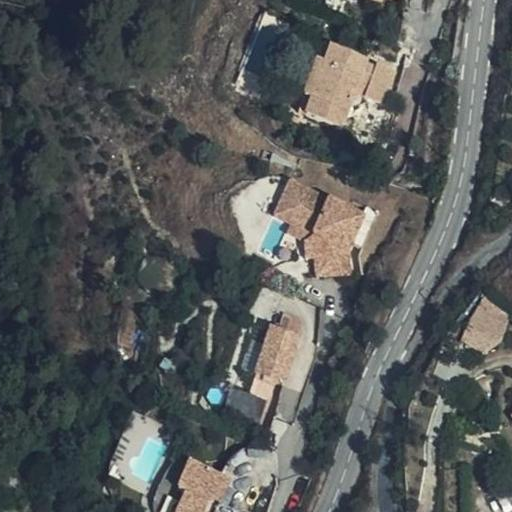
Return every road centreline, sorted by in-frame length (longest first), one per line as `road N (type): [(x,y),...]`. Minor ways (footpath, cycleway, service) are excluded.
road 1 (tertiary): [(482,0),(454,208),(390,368)]
road 2 (residential): [(511,242),(480,267),(414,353),(390,368)]
road 3 (tertiary): [(390,368),(329,511)]
